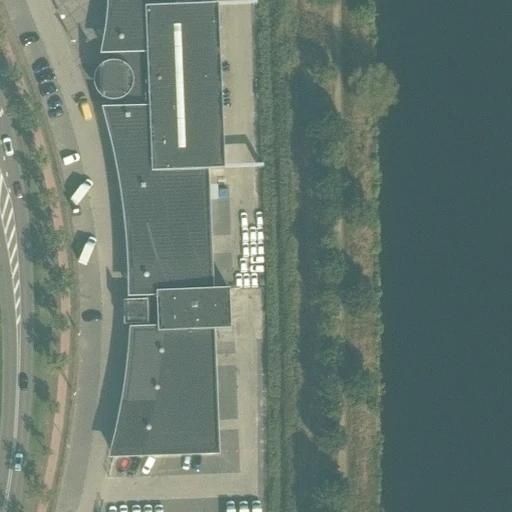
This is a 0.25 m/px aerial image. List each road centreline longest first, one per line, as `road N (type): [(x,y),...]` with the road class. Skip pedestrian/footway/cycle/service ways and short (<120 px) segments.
road 1 (track): [(334,0),(342,511)]
road 2 (tertiary): [(5,511),(16,317),(0,208)]
